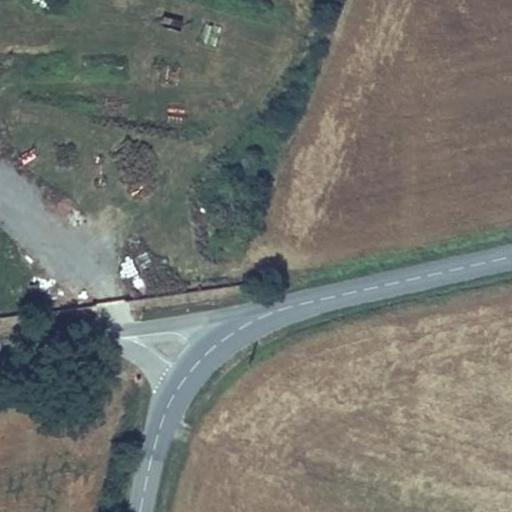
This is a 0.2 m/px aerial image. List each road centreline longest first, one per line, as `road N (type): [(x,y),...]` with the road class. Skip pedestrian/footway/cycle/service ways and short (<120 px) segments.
road 1 (tertiary): [(253,318),(511,255)]
road 2 (residential): [(253,318),(98,337)]
